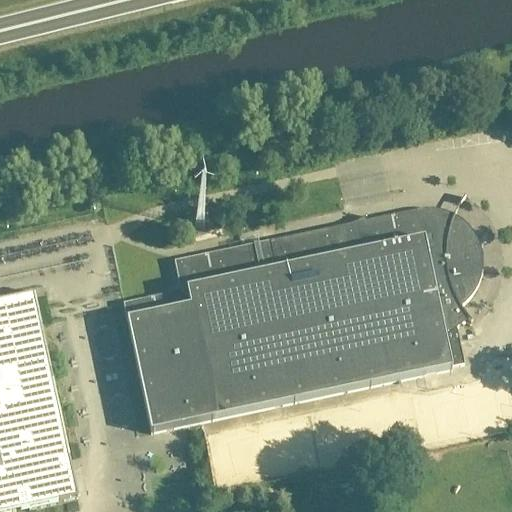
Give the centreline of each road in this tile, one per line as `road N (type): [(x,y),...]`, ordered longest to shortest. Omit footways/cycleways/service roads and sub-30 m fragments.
road 1 (residential): [(511,176),(506,157),(357,187)]
road 2 (trunk): [(0,34),(137,0)]
